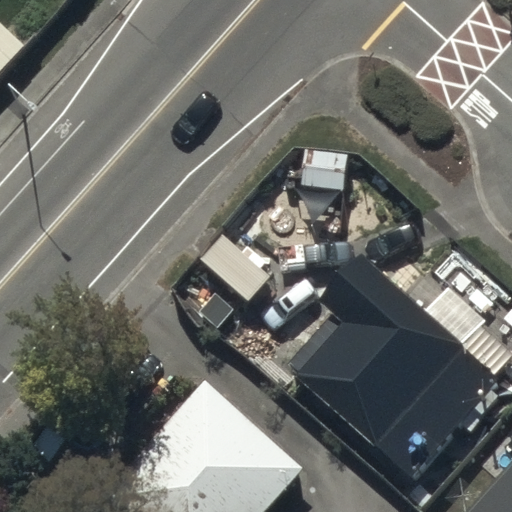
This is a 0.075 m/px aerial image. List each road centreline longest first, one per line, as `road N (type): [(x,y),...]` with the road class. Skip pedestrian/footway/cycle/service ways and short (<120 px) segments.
road 1 (tertiary): [(258,0),(0,287)]
road 2 (residential): [(400,0),(511,102)]
